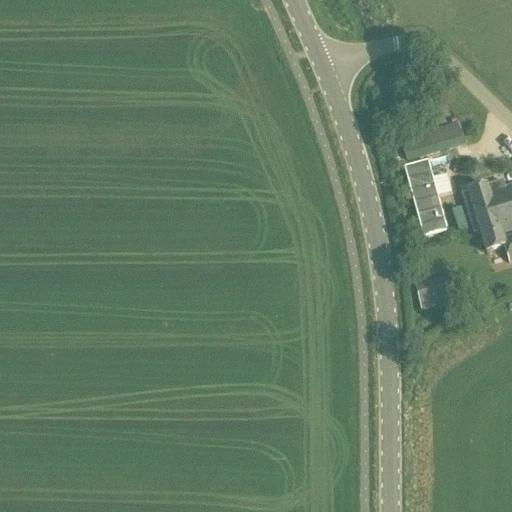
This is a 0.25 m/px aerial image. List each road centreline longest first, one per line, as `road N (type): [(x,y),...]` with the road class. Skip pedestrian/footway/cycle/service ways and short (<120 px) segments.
road 1 (tertiary): [(391,511),(378,249),(322,70)]
road 2 (unclassified): [(511,126),(426,49),(382,49),(322,70)]
